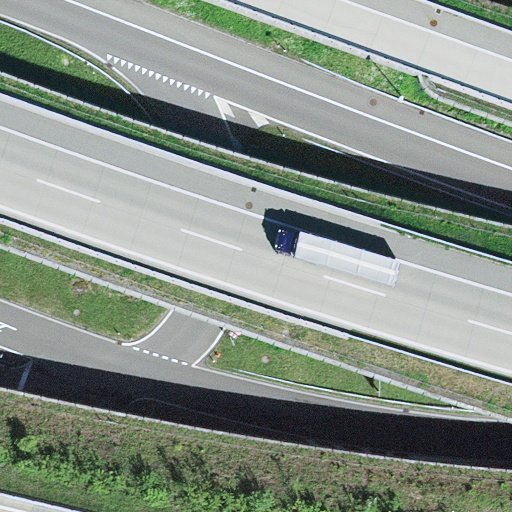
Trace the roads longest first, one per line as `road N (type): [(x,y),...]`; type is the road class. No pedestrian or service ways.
road 1 (motorway): [(511,330),(0,162)]
road 2 (motorway): [(511,184),(133,40)]
road 3 (motorway): [(145,376),(200,319),(228,252),(212,157),(175,81),(133,40)]
road 4 (primary): [(76,416),(259,457),(368,458)]
road 5 (primary): [(368,458),(145,376)]
road 6 (motorway): [(511,76),(296,0)]
road 7 (primary): [(145,376),(0,321)]
road 8 (primary): [(511,466),(368,458)]
road 9 (motorway): [(133,40),(19,0)]
